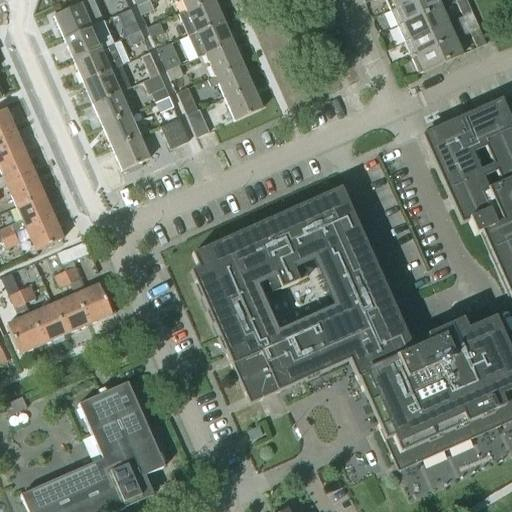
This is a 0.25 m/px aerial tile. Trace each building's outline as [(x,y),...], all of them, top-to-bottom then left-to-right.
[(92,0),(53,18),(63,40),(89,29),(102,23),(92,0)] [(175,0),(180,0),(186,12),(212,1),(211,0),(171,0),(172,1),(175,0)] [(407,5),(417,0),(384,0),(390,12),(407,5)] [(417,0),(407,5),(390,12),(397,28),(439,9),(434,0),(417,0)] [(468,9),(464,0),(460,0),(455,2),(460,13),(468,9)] [(212,1),(186,12),(178,16),(188,38),(196,35),(222,23),(212,1)] [(150,2),(137,8),(141,17),(154,11),(150,2)] [(439,9),(397,28),(403,43),(446,25),(439,9)] [(473,19),(464,23),(469,34),(478,30),(473,19)] [(89,29),(63,40),(73,62),(98,51),(105,48),(110,46),(112,45),(102,23),(89,29)] [(232,45),(222,23),(196,35),(188,38),(197,60),(206,57),(232,45)] [(160,24),(147,30),(151,39),(164,33),(160,24)] [(139,33),(136,26),(135,25),(121,31),(124,39),(127,38),(139,33)] [(446,25),(403,43),(411,59),(453,40),(446,25)] [(126,39),(130,48),(143,42),(139,34),(126,39)] [(480,35),(471,39),(476,50),(485,46),(480,35)] [(460,56),(453,40),(411,59),(417,75),(460,56)] [(172,45),(157,52),(161,62),(176,56),(172,45)] [(232,45),(206,57),(215,78),(241,67),(232,45)] [(98,51),(73,62),(83,85),(108,74),(121,68),(110,46),(105,48),(98,51)] [(159,77),(152,64),(143,68),(149,82),(159,77)] [(225,100),(251,89),(241,67),(215,78),(207,81),(211,89),(218,86),(225,100)] [(108,74),(83,85),(93,107),(118,95),(130,90),(121,68),(108,74)] [(180,68),(167,74),(171,83),(184,77),(180,68)] [(164,90),(159,77),(149,82),(143,85),(148,97),(164,90)] [(251,89),(225,100),(235,123),(261,111),(251,89)] [(176,95),(186,117),(198,112),(188,90),(176,95)] [(118,95),(93,107),(102,128),(128,117),(118,95)] [(173,110),(168,99),(155,105),(160,115),(173,110)] [(459,120),(447,125),(443,127),(427,134),(431,141),(427,143),(430,148),(425,150),(429,161),(453,214),(454,214),(461,211),(474,238),(478,236),(511,311),(511,142),(508,145),(503,134),(511,130),(505,115),(504,115),(497,118),(491,106),(477,112),(459,120)] [(0,113),(0,139),(13,134),(3,112),(0,113)] [(198,112),(186,117),(196,140),(208,134),(198,112)] [(128,117),(102,128),(112,150),(137,139),(128,117)] [(178,121),(165,126),(159,129),(169,152),(188,144),(178,121)] [(0,139),(0,165),(23,155),(13,134),(0,139)] [(137,139),(112,150),(122,173),(147,162),(137,139)] [(0,165),(0,171),(7,188),(32,176),(23,155),(0,165)] [(32,176),(7,188),(17,209),(42,198),(32,176)] [(308,205),(191,257),(202,283),(195,286),(225,355),(224,355),(226,359),(229,365),(230,369),(234,378),(235,378),(244,398),(257,393),(260,400),(258,401),(258,402),(259,402),(262,400),(275,395),(279,393),(279,392),(281,391),(302,382),(355,358),(362,373),(354,377),(355,380),(361,394),(376,427),(378,433),(383,443),(385,442),(391,455),(389,456),(390,460),(392,459),(397,471),(415,463),(416,464),(420,463),(419,461),(441,451),(442,453),(446,451),(445,449),(468,439),(469,441),(473,439),(472,437),(494,428),(495,429),(499,428),(498,426),(511,419),(511,365),(509,359),(509,358),(496,364),(493,357),(506,351),(498,333),(493,323),(492,321),(490,322),(486,323),(482,314),(453,327),(453,326),(444,330),(437,333),(440,341),(430,345),(426,338),(424,338),(427,345),(410,352),(407,346),(364,250),(365,250),(363,246),(358,233),(356,229),(342,199),(332,204),(330,204),(327,198),(329,197),(328,196),(328,195),(324,197),(311,203),(307,205),(308,205)] [(26,231),(51,219),(42,198),(17,209),(23,222),(0,231),(0,236),(2,242),(14,236),(26,231)] [(61,241),(51,219),(26,231),(36,253),(61,241)] [(14,236),(2,242),(6,251),(18,246),(14,236)] [(83,245),(57,255),(58,258),(61,266),(87,256),(83,245)] [(71,263),(61,267),(64,274),(70,286),(75,298),(74,298),(87,326),(110,316),(97,288),(84,293),(71,263)] [(64,274),(54,278),(60,291),(70,286),(64,274)] [(29,290),(19,294),(24,306),(34,302),(29,290)] [(19,322),(6,328),(18,356),(42,346),(29,317),(24,306),(19,294),(9,298),(19,322)] [(74,298),(52,308),(64,336),(87,326),(74,298)] [(52,308),(29,317),(42,346),(64,336),(52,308)] [(151,497),(144,481),(143,478),(162,469),(126,385),(77,407),(101,461),(19,497),(25,511),(118,511),(124,509),(122,505),(148,494),(150,498),(151,497)] [(0,408),(5,419),(26,410),(21,399),(0,408)] [(257,428),(246,433),(250,442),(261,437),(257,429),(257,428)]
